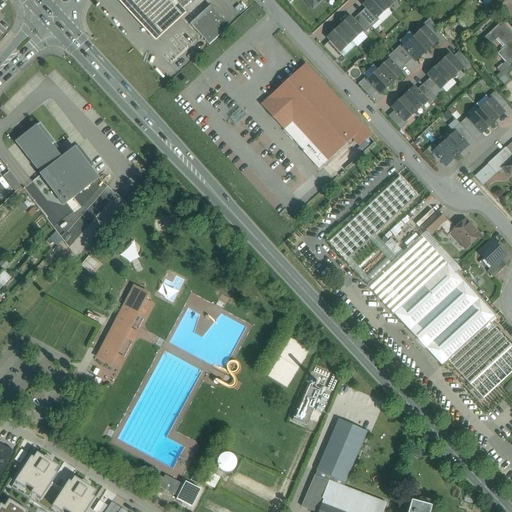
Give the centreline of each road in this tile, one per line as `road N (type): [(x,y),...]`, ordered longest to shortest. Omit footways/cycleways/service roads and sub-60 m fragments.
road 1 (primary): [(51,14),(511,508)]
road 2 (residential): [(267,0),(439,184)]
road 3 (residential): [(150,511),(0,421)]
